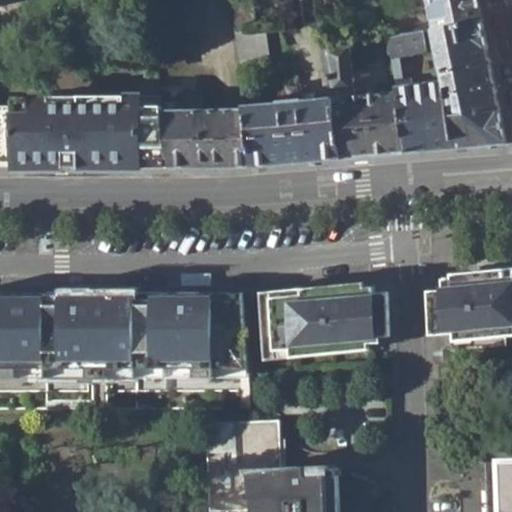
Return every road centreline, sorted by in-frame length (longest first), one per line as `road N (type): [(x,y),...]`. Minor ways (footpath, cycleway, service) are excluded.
road 1 (secondary): [(398,177),(211,191),(0,192)]
road 2 (residential): [(398,177),(412,511)]
